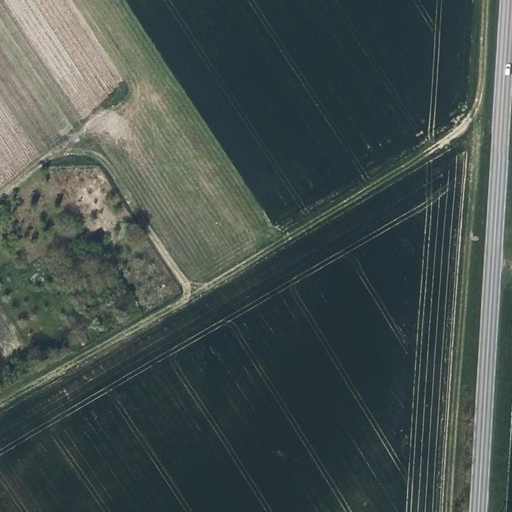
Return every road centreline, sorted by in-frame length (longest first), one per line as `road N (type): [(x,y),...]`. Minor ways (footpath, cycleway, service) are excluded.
road 1 (track): [(483,0),(472,103),(451,134),(0,403)]
road 2 (primary): [(474,511),(506,0)]
road 3 (track): [(92,137),(184,293)]
